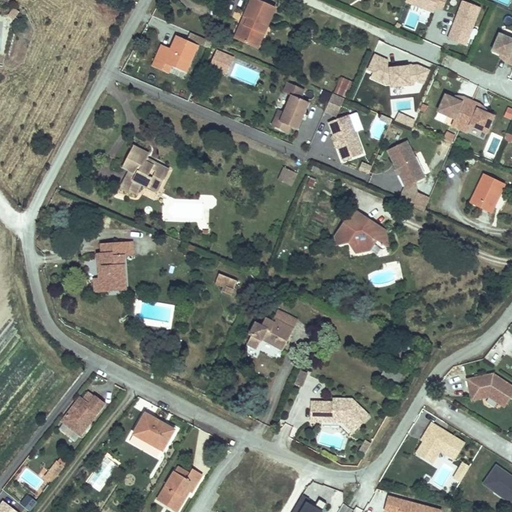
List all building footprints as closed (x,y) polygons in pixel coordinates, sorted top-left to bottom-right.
[(446,0),(405,0),(406,1),(435,12),(436,8),(442,11),(446,0)] [(251,1),(244,15),(248,17),(255,2),(251,1)] [(466,46),(479,7),(462,1),(449,40),(466,46)] [(247,20),(238,40),(265,52),(275,31),(271,29),(277,13),(255,2),(248,17),(244,15),(240,13),(239,17),(243,19),(247,20)] [(17,13),(14,11),(8,18),(11,20),(17,13)] [(243,19),(234,38),(238,40),(247,20),(243,19)] [(511,66),(511,41),(498,36),(491,53),(500,56),(508,60),(506,64),(511,66)] [(171,50),(163,48),(154,69),(170,76),(172,70),(187,76),(197,48),(176,39),(171,50)] [(389,67),(388,67),(387,67),(387,59),(375,53),(372,60),(367,69),(373,72),(370,79),(385,86),(391,86),(391,88),(415,85),(415,83),(415,80),(423,84),(430,70),(418,65),(389,67)] [(214,57),(211,65),(220,70),(224,60),(214,57)] [(355,83),(342,77),(335,92),(347,98),(355,83)] [(304,92),(287,85),(283,94),(291,97),(283,115),(279,124),(289,128),(297,131),(308,104),(299,101),(304,92)] [(325,112),(333,115),(338,105),(340,106),(343,99),(341,99),(332,94),(325,112)] [(453,101),(444,98),(438,115),(454,122),(451,129),(460,132),(471,103),(463,100),(461,105),(453,101)] [(479,107),(471,103),(460,132),(468,135),(470,128),(487,135),(494,118),(486,115),(477,111),(479,107)] [(428,106),(423,104),(420,111),(424,113),(428,106)] [(487,112),(479,107),(477,111),(486,115),(487,112)] [(289,128),(279,124),(283,115),(278,112),(271,127),(286,134),(289,128)] [(414,119),(399,113),(395,121),(411,127),(414,119)] [(392,119),(381,114),(379,119),(390,124),(392,119)] [(348,118),(328,125),(333,139),(334,141),(336,140),(338,145),(336,146),(337,149),(342,163),(362,156),(348,118)] [(455,135),(446,131),(443,138),(452,142),(455,135)] [(423,181),(406,144),(387,153),(394,167),(395,169),(397,168),(399,173),(397,174),(398,176),(405,190),(423,181)] [(125,178),(117,191),(129,197),(136,187),(143,190),(145,186),(156,193),(161,183),(158,181),(164,172),(151,164),(149,168),(142,165),(144,160),(147,157),(133,149),(121,168),(128,173),(134,176),(131,182),(125,178)] [(151,164),(144,160),(142,165),(149,168),(151,164)] [(373,166),(364,161),(359,171),(369,176),(373,166)] [(164,172),(158,181),(161,183),(167,174),(164,172)] [(134,176),(128,173),(125,178),(131,182),(134,176)] [(293,178),(282,173),(278,184),(288,188),(293,178)] [(500,182),(479,173),(464,202),(486,212),(490,204),(487,203),(492,193),(495,194),(500,182)] [(156,193),(145,186),(143,190),(153,197),(156,193)] [(414,210),(420,196),(405,190),(399,203),(414,210)] [(423,214),(429,200),(420,196),(414,210),(421,213),(423,214)] [(369,236),(370,220),(354,209),(337,232),(335,240),(350,238),(351,241),(346,250),(347,254),(362,251),(373,244),(379,248),(389,245),(385,231),(369,236)] [(385,231),(370,220),(369,236),(385,231)] [(140,256),(137,240),(128,242),(130,257),(140,256)] [(130,257),(128,242),(104,245),(107,268),(103,268),(105,280),(109,280),(110,289),(120,288),(121,292),(135,290),(130,257)] [(219,293),(229,298),(235,284),(219,276),(215,287),(221,289),(219,293)] [(298,321),(281,315),(275,324),(294,332),(298,321)] [(294,332),(275,324),(265,320),(262,327),(255,325),(250,335),(251,338),(248,346),(258,350),(262,341),(286,351),(294,332)] [(400,344),(397,352),(409,356),(412,349),(400,344)] [(302,391),(308,377),(301,374),(295,388),(302,391)] [(511,387),(492,374),(490,378),(486,379),(485,376),(466,380),(470,396),(480,394),(481,399),(488,398),(504,408),(511,395),(511,387)] [(86,405),(91,397),(86,393),(80,400),(86,405)] [(77,398),(59,423),(78,437),(102,404),(92,396),(91,397),(86,405),(80,400),(77,398)] [(370,420),(353,403),(341,403),(341,406),(333,406),(311,406),(311,425),(323,426),(323,417),(333,417),(333,426),(343,426),(354,437),(370,420)] [(174,433),(144,413),(133,431),(135,433),(149,440),(147,443),(161,452),(163,452),(174,433)] [(333,426),(333,417),(323,417),(323,426),(333,426)] [(454,464),(464,447),(431,427),(424,439),(426,440),(423,445),(416,457),(432,467),(440,455),(454,464)] [(157,459),(161,452),(147,443),(149,440),(135,433),(129,444),(157,459)] [(371,443),(365,440),(360,450),(366,454),(371,443)] [(52,480),(61,467),(54,462),(45,475),(52,480)] [(464,479),(469,470),(463,466),(458,475),(464,479)] [(177,474),(158,503),(173,511),(177,511),(188,493),(191,495),(203,476),(193,470),(187,481),(177,474)] [(511,507),(511,484),(509,482),(509,479),(495,470),(488,480),(498,488),(498,490),(494,495),(511,507)] [(52,480),(45,475),(43,478),(50,484),(52,480)] [(459,486),(464,479),(458,475),(453,482),(459,486)] [(498,490),(498,488),(488,480),(483,487),(494,495),(498,490)] [(37,502),(27,494),(20,504),(30,511),(37,502)] [(322,511),(323,511),(307,502),(309,499),(303,495),(291,511),(322,511)] [(441,511),(442,510),(388,495),(384,511),(383,511),(441,511)] [(8,505),(3,501),(0,505),(0,507),(4,511),(8,505)]
